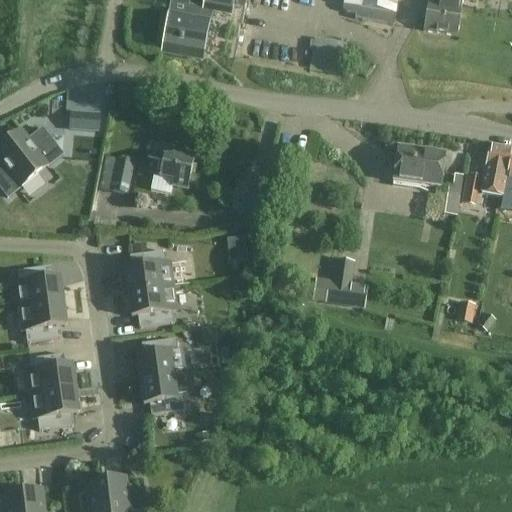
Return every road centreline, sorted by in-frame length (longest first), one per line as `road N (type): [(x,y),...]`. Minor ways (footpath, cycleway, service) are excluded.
road 1 (unclassified): [(511,137),(110,71),(56,82),(0,112)]
road 2 (residential): [(0,465),(95,452),(113,435),(90,268),(73,250)]
road 3 (track): [(511,365),(326,329)]
